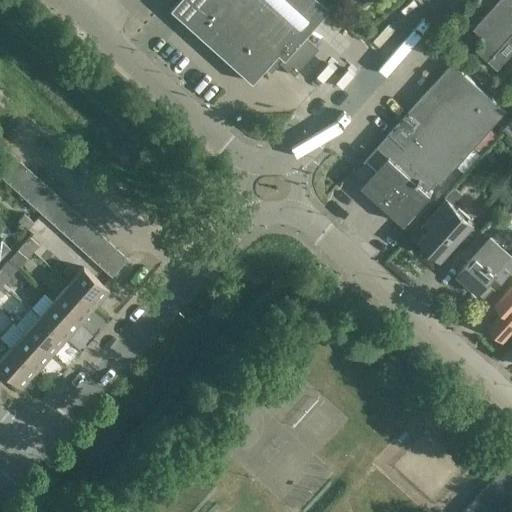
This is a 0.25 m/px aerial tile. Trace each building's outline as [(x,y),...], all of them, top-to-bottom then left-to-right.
[(318,0),(177,0),(169,9),(251,83),(274,58),(292,76),(317,48),(304,36),(328,9),(318,0)] [(511,0),(498,0),(473,29),(484,39),(475,49),(498,70),(511,53),(511,0)] [(388,134),(389,136),(400,146),(391,156),(390,155),(363,184),(406,223),(433,194),(429,190),(438,180),(442,183),(507,111),(453,62),(388,134)] [(0,164),(0,175),(3,178),(19,161),(11,152),(0,164)] [(3,178),(12,186),(28,169),(19,161),(3,178)] [(12,186),(21,195),(37,177),(28,169),(12,186)] [(21,195),(30,203),(46,185),(37,177),(21,195)] [(30,203),(39,211),(55,193),(46,185),(30,203)] [(39,211),(48,219),(64,201),(55,193),(39,211)] [(442,258),(475,222),(448,198),(426,222),(432,228),(421,239),(442,258)] [(48,219),(57,227),(73,209),(64,201),(48,219)] [(57,227),(66,235),(82,217),(73,209),(57,227)] [(18,220),(27,229),(33,222),(24,213),(18,220)] [(66,235),(75,243),(91,226),(82,217),(66,235)] [(91,226),(75,243),(84,251),(100,234),(91,226)] [(109,242),(100,234),(84,251),(93,260),(109,242)] [(23,242),(33,251),(38,245),(29,236),(23,242)] [(494,289),(511,269),(511,255),(491,236),(458,273),(479,292),(487,284),(494,289)] [(0,239),(0,250),(4,254),(10,248),(0,240),(0,239)] [(23,242),(17,249),(27,257),(33,251),(23,242)] [(93,260),(102,268),(118,250),(109,242),(93,260)] [(118,250),(102,268),(111,276),(127,258),(118,250)] [(83,267),(68,283),(94,306),(109,290),(83,267)] [(0,280),(3,283),(9,277),(0,268),(0,280)] [(68,283),(54,299),(80,322),(94,306),(68,283)] [(511,286),(496,304),(504,310),(490,326),(505,339),(511,331),(511,286)] [(54,299),(39,316),(65,339),(80,322),(54,299)] [(65,339),(39,316),(30,307),(16,324),(25,332),(50,355),(65,339)] [(25,332),(10,348),(36,371),(50,355),(25,332)] [(10,348),(0,359),(0,368),(21,387),(36,371),(10,348)] [(511,472),(504,466),(470,504),(462,511),(496,511),(511,495),(511,472)]
